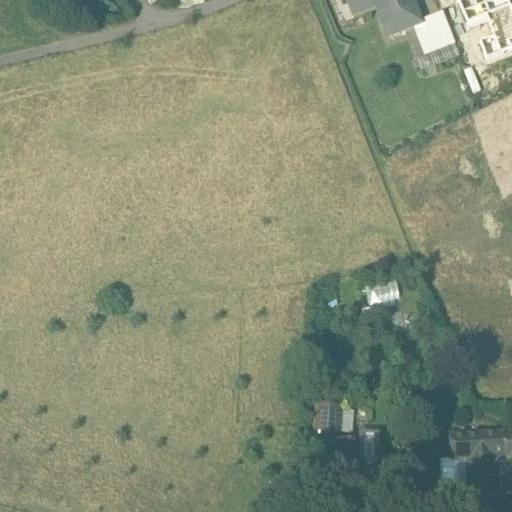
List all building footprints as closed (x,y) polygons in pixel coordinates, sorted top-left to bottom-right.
[(410,0),(345,0),(353,18),(375,9),(387,39),(420,26),(410,0)] [(505,0),(468,0),(458,4),(467,27),(509,10),(505,0)] [(445,24),(422,33),(431,56),(454,46),(445,24)] [(511,207),(492,211),(494,225),(511,222),(511,207)] [(313,399),(312,423),(341,424),(341,400),(313,399)] [(506,428),(450,431),(451,453),(465,452),(500,450),(508,450),(506,428)] [(361,435),(328,434),(327,483),(360,483),(361,435)] [(511,449),(508,450),(500,450),(502,485),(511,484),(511,449)] [(500,450),(465,452),(466,488),(502,485),(500,450)] [(440,488),(466,488),(465,452),(451,453),(440,453),(440,488)]
